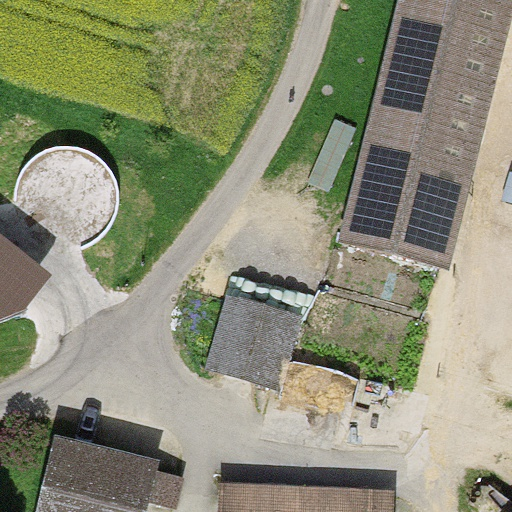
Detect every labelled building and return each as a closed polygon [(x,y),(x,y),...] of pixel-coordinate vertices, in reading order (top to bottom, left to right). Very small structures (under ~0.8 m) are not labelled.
[(511,0),(397,0),(337,242),(449,271),(511,19),(511,0)] [(53,274),(0,231),(0,321),(25,312),(53,274)] [(226,294),(205,366),(278,387),(299,316),(226,294)] [(56,433),(36,511),(146,511),(150,500),(177,507),(184,476),(157,470),(160,459),(56,433)] [(394,511),(396,492),(220,483),(218,511),(394,511)]
